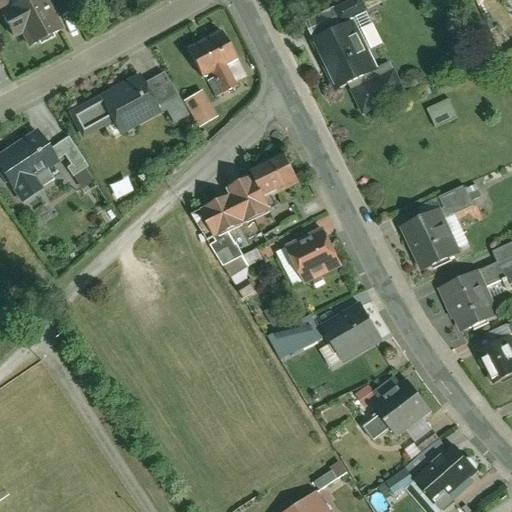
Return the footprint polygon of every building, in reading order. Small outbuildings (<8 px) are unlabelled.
[(28,50),(63,35),(48,0),(20,0),(21,3),(0,12),(0,24),(7,41),(21,35),(28,50)] [(346,11),(311,27),(334,75),(369,59),(346,11)] [(237,66),(221,35),(186,53),(202,84),(212,79),(222,99),(238,91),(227,71),(237,66)] [(163,75),(144,85),(157,109),(176,99),(163,75)] [(139,76),(65,115),(81,144),(113,127),(119,138),(160,115),(157,109),(144,85),(139,76)] [(202,94),(183,105),(198,132),(217,122),(202,94)] [(432,126),(454,117),(446,99),(424,108),(432,126)] [(48,154),(35,134),(0,157),(0,173),(23,208),(45,193),(35,178),(55,165),(48,154)] [(68,140),(48,154),(55,165),(64,160),(70,168),(67,170),(73,179),(87,170),(68,140)] [(293,171),(282,149),(250,164),(251,168),(261,187),(293,171)] [(216,194),(201,201),(213,225),(266,199),(261,187),(251,168),(239,174),(227,179),(231,187),(216,194)] [(436,203),(404,217),(422,257),(453,243),(436,203)] [(323,231),(288,248),(306,284),(341,267),(323,231)] [(225,233),(206,243),(225,278),(244,268),(225,233)] [(473,264),(439,279),(457,320),(492,305),(473,264)] [(362,306),(324,328),(343,361),(381,340),(362,306)] [(511,352),(501,331),(478,343),(493,371),(511,361),(511,352)] [(426,404),(404,372),(398,376),(392,368),(373,381),(378,390),(373,393),(395,425),(426,404)] [(453,442),(418,471),(438,494),(473,465),(453,442)] [(315,489),(345,473),(340,463),(310,479),(315,489)] [(328,511),(311,487),(277,511),(328,511)]
